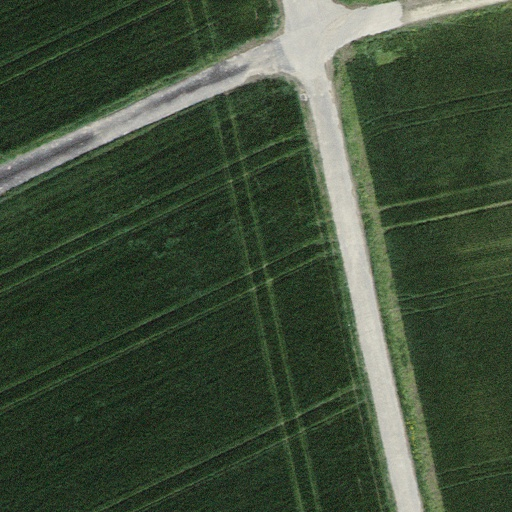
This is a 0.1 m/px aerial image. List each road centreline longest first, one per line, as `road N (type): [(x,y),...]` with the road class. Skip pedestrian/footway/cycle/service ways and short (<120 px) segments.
road 1 (track): [(411,511),(299,0)]
road 2 (track): [(0,178),(240,63),(398,15)]
